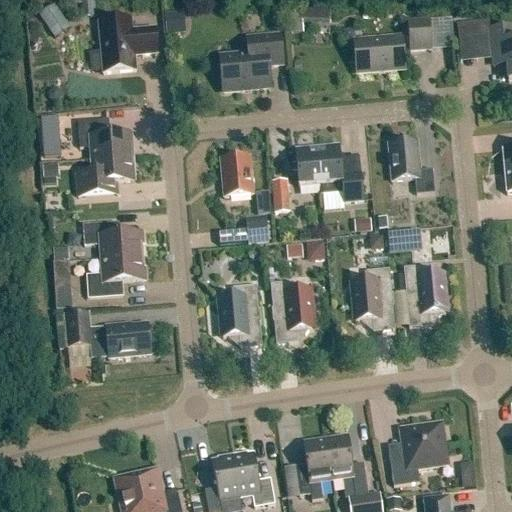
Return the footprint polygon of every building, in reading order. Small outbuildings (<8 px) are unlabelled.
[(69,31),(54,9),(39,19),(54,42),(69,31)] [(163,35),(184,35),(184,13),(163,13),(163,35)] [(98,26),(103,77),(135,74),(134,59),(158,57),(155,31),(132,34),(131,23),(98,26)] [(408,25),(410,54),(431,53),(429,23),(408,25)] [(457,25),(459,62),(489,60),(486,23),(457,25)] [(511,30),(490,32),(493,62),(506,60),(508,84),(511,83),(511,30)] [(254,42),(255,58),(225,60),(221,65),(224,94),(269,90),(267,69),(281,67),(279,40),(254,42)] [(401,40),(354,44),(357,77),(404,73),(401,40)] [(39,136),(67,135),(66,114),(38,116),(39,136)] [(108,122),(77,125),(79,152),(90,151),(91,164),(132,161),(130,137),(109,138),(108,122)] [(417,145),(388,148),(391,185),(415,183),(416,198),(434,197),(432,173),(420,174),(417,145)] [(317,151),(320,188),(332,187),(333,197),(342,196),(343,207),(363,205),(359,160),(340,162),(339,149),(317,151)] [(317,151),(295,153),(298,191),(320,188),(317,151)] [(511,173),(511,151),(502,153),(504,175),(511,173)] [(220,163),(224,201),(253,198),(250,160),(220,163)] [(112,187),(134,185),(132,161),(91,164),(92,176),(76,177),(78,201),(113,198),(112,187)] [(289,216),(287,183),(271,184),(274,217),(289,216)] [(256,216),(270,216),(269,193),(255,194),(256,216)] [(371,232),(370,219),(354,220),(355,233),(371,232)] [(269,248),(267,225),(246,227),(248,249),(269,248)] [(142,260),(141,249),(144,249),(143,236),(119,237),(118,226),(83,228),(84,250),(100,248),(101,263),(142,260)] [(412,254),(411,239),(390,240),(391,256),(412,254)] [(308,247),(309,263),(323,262),(322,246),(308,247)] [(122,286),(146,284),(145,272),(142,272),(142,260),(101,263),(102,278),(86,279),(88,302),(123,300),(122,286)] [(444,305),(443,289),(446,285),(442,281),(442,277),(438,277),(433,274),(430,278),(427,278),(426,269),(403,271),(405,295),(404,295),(405,308),(406,308),(409,332),(430,330),(429,318),(433,318),(437,321),(441,317),(445,317),(445,313),(448,309),(444,305)] [(391,297),(389,272),(366,275),(367,284),(363,284),(359,281),(355,285),(352,285),(352,289),(349,294),(353,297),(354,313),(351,318),(355,321),(356,325),(359,325),(364,328),(367,324),(371,324),(373,336),(394,334),(392,310),(393,309),(392,296),(391,297)] [(311,321),(310,305),(313,301),(309,297),(309,293),(305,294),(300,290),(297,294),(294,295),(293,285),(270,288),(272,312),(271,312),(272,325),(274,325),(276,349),(298,347),(296,335),(300,334),(304,338),(308,334),(312,333),(312,329),(315,325),(311,321)] [(258,313),(256,289),(232,291),(233,300),(231,301),(226,297),(222,301),(219,302),(219,306),(216,310),(220,313),(221,329),(218,334),(222,337),(223,341),(226,341),(231,344),(234,340),(239,340),(240,352),(262,350),(259,326),(260,326),(259,313),(258,313)] [(92,350),(89,316),(64,319),(67,353),(92,350)] [(105,329),(96,330),(99,363),(109,363),(150,359),(147,327),(123,330),(122,328),(105,329)] [(387,450),(393,491),(419,487),(417,473),(439,470),(438,461),(446,460),(442,431),(437,427),(399,433),(402,447),(387,450)] [(356,499),(347,440),(325,444),(331,484),(342,482),(345,500),(347,499),(349,511),(382,511),(380,495),(356,499)] [(331,484),(325,444),(303,447),(306,468),(295,469),(299,500),(311,498),(312,505),(322,504),(320,486),(331,484)] [(246,456),(232,459),(240,502),(252,500),(254,511),(275,508),(270,482),(258,484),(253,458),(247,459),(246,456)] [(218,461),(219,464),(212,465),(216,491),(204,494),(207,511),(229,511),(228,504),(240,502),(232,459),(218,461)] [(157,473),(115,483),(121,511),(180,511),(176,493),(162,496),(157,473)] [(448,511),(448,500),(424,503),(424,511),(448,511)]
